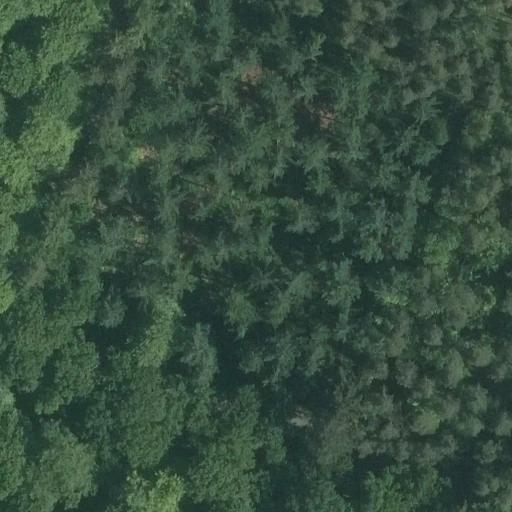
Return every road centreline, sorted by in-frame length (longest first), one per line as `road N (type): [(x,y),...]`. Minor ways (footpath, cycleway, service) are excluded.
road 1 (unclassified): [(511,490),(303,432),(0,298)]
road 2 (primary): [(331,511),(0,382)]
